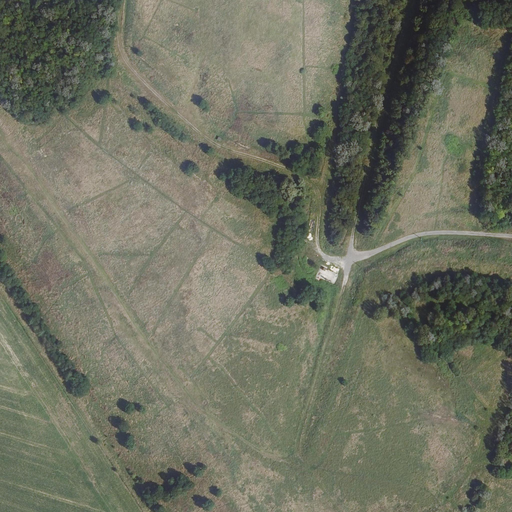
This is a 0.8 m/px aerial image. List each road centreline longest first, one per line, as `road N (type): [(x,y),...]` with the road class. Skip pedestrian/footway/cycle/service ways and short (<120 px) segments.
road 1 (track): [(511,236),(429,232),(343,261),(409,0)]
road 2 (unknown): [(295,456),(351,259)]
